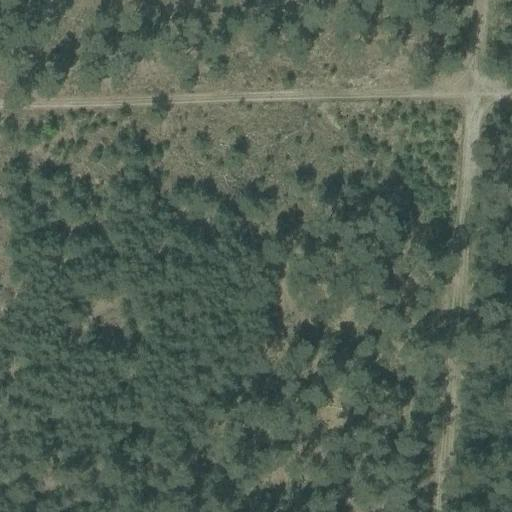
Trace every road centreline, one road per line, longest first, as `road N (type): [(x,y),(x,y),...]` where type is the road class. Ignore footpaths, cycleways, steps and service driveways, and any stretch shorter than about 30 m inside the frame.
road 1 (track): [(472,96),(0,108)]
road 2 (track): [(438,511),(472,96)]
